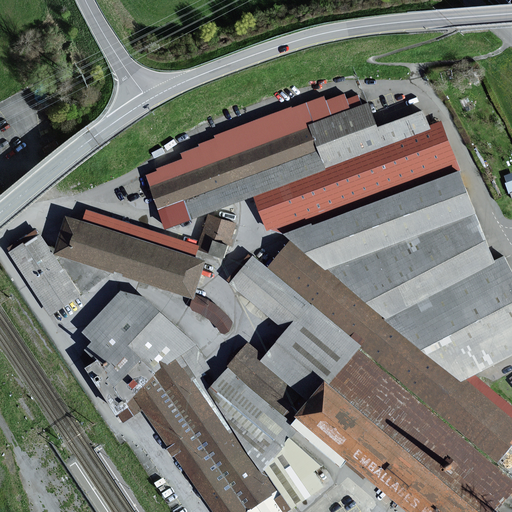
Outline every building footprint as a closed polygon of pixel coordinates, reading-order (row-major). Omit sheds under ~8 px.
[(362,105),(358,96),(349,99),(346,94),(328,100),(326,96),(217,133),(218,137),(203,143),(204,146),(183,154),(184,159),(158,169),(159,172),(147,176),(158,210),(319,150),(309,125),(362,105)] [(158,210),(167,232),(257,199),(437,132),(429,110),(381,128),(372,102),(362,105),(309,125),(319,150),(158,210)] [(257,199),(269,231),(457,161),(442,123),(434,125),(437,132),(257,199)] [(482,214),(464,173),(284,235),(289,242),(326,272),(475,217),(482,214)] [(58,253),(198,299),(210,263),(70,216),(58,253)] [(203,249),(230,257),(239,224),(212,216),(203,249)] [(499,262),(475,217),(326,272),(387,321),(499,262)] [(13,252),(54,316),(83,297),(43,233),(13,252)] [(326,272),(289,242),(266,267),(363,350),(501,466),(511,451),(511,423),(463,384),(387,321),(326,272)] [(265,358),(263,361),(316,405),(339,379),(363,350),(266,267),(254,257),(230,287),(286,333),(265,358)] [(463,384),(511,357),(511,261),(509,257),(499,262),(387,321),(463,384)] [(124,292),(86,334),(97,343),(89,351),(105,360),(91,369),(124,422),(143,411),(213,511),(283,511),(275,499),(278,493),(264,473),(207,396),(196,382),(191,380),(212,368),(198,346),(168,313),(150,300),(124,292)] [(230,369),(207,396),(264,473),(278,493),(275,499),(283,511),(293,511),(332,489),(321,473),(330,466),(335,458),(347,469),(355,458),(306,417),(316,405),(263,361),(265,358),(247,345),(227,366),(230,369)] [(497,511),(511,494),(511,475),(501,466),(363,350),(339,379),(316,405),(306,417),(355,458),(418,511),(497,511)]
